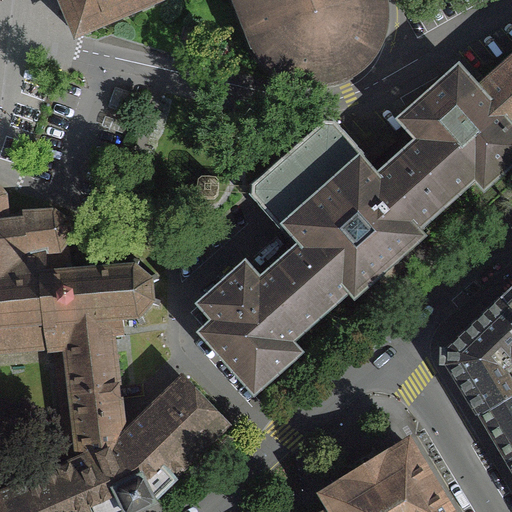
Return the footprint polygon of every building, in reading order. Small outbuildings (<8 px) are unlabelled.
[(157,0),(226,0),(245,48),(259,67),(279,81),(302,87),(327,86),(349,76),(367,60),(378,38),(381,14),(378,0),(52,0),(68,37),(157,0)] [(511,63),(487,85),(478,93),(457,69),(397,123),(415,143),(374,180),(329,129),(323,123),(318,127),(248,189),(244,193),(249,198),(294,249),(251,287),(239,273),(195,311),(211,329),(197,341),(246,396),(290,357),(283,348),(341,296),(348,304),(419,241),(411,233),(470,181),(480,193),(511,164),(511,63)] [(67,223),(48,211),(15,214),(16,216),(4,217),(2,194),(0,191),(0,356),(49,352),(58,352),(66,462),(119,432),(115,389),(111,340),(118,339),(116,324),(128,324),(146,305),(144,281),(125,265),(41,272),(40,257),(53,256),(68,243),(67,223)] [(511,291),(498,304),(511,318),(511,291)] [(444,371),(470,418),(511,393),(511,385),(507,378),(502,380),(489,365),(499,355),(511,370),(511,318),(498,304),(445,353),(445,362),(444,371)] [(176,377),(119,432),(66,462),(0,491),(0,511),(144,511),(144,508),(169,486),(167,483),(225,429),(176,377)] [(498,465),(511,456),(511,393),(470,418),(498,465)] [(443,511),(407,452),(362,478),(318,503),(323,511),(443,511)] [(511,456),(498,465),(511,489),(511,456)]
